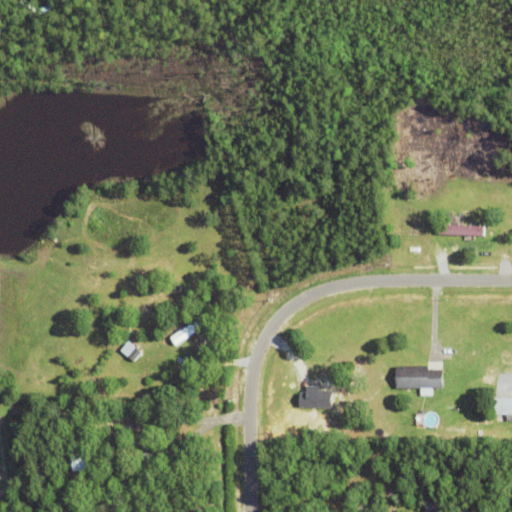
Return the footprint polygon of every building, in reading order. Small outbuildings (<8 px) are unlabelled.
[(438,233),(438,224),(484,226),(484,235),(438,233)] [(171,337),(176,333),(174,330),(178,327),(180,330),(208,311),(214,320),(176,345),(171,337)] [(120,350),(128,341),(141,352),(134,361),(120,350)] [(433,396),(420,396),(420,388),(396,388),(395,366),(431,365),(431,369),(443,369),(443,388),(433,388),(433,396)] [(511,414),(511,397),(491,397),(491,414),(511,414)] [(72,472),(73,452),(97,453),(96,473),(72,472)] [(144,453),(152,453),(152,484),(144,484),(144,453)] [(424,511),(426,502),(442,504),(441,511),(424,511)]
